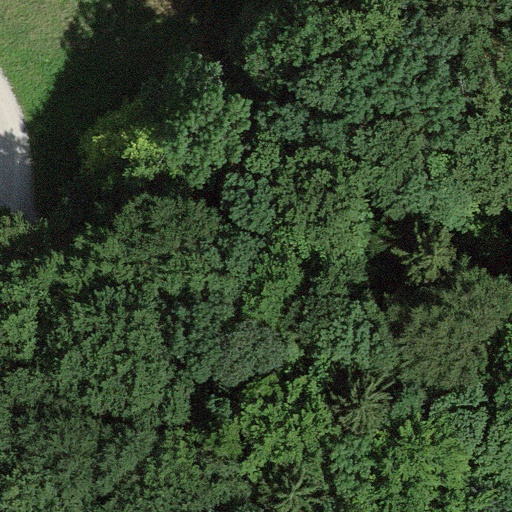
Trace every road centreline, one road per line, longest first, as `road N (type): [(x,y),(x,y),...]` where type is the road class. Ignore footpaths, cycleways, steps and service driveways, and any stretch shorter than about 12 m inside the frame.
road 1 (track): [(511,511),(453,480),(379,404),(284,333),(0,258)]
road 2 (track): [(0,102),(14,134),(16,202),(0,223)]
